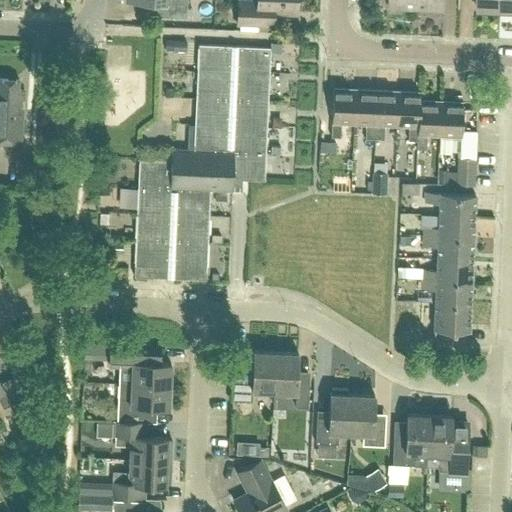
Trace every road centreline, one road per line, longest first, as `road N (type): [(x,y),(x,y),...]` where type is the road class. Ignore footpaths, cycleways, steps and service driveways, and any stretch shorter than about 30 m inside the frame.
road 1 (residential): [(504,388),(410,374),(318,320),(206,308)]
road 2 (residential): [(511,56),(338,48),(340,0)]
road 3 (residential): [(206,308),(61,298),(0,318)]
road 4 (residential): [(504,388),(511,196)]
road 5 (residential): [(196,496),(206,308)]
road 6 (residential): [(0,30),(92,35),(94,0)]
road 7 (residential): [(498,511),(504,388)]
